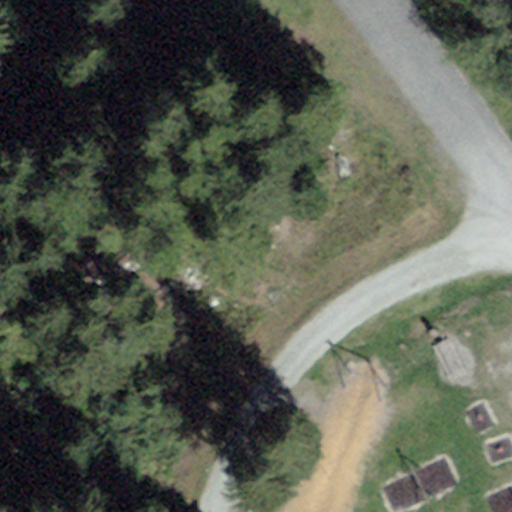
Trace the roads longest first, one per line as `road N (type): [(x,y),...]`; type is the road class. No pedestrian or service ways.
road 1 (track): [(511,233),(379,283),(301,342),(258,396),(208,511)]
road 2 (unclassified): [(367,0),(511,194)]
